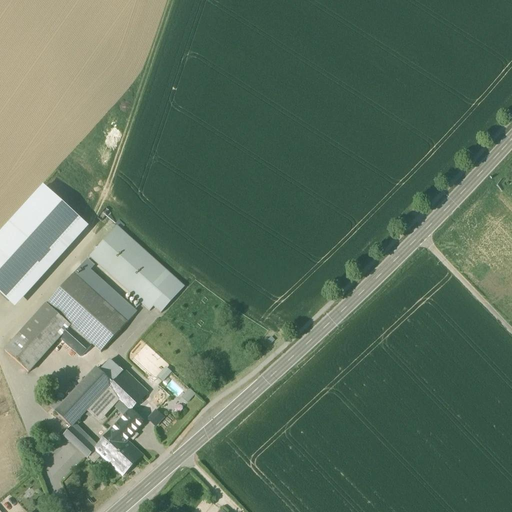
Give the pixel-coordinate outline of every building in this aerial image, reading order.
[(0,235),(0,294),(8,302),(81,222),(43,188),(0,235)] [(88,228),(81,222),(8,302),(15,309),(88,228)] [(117,227),(89,257),(150,312),(154,307),(161,314),(184,288),(117,227)] [(87,260),(73,275),(127,324),(137,313),(90,271),(94,267),(87,260)] [(101,353),(127,324),(73,275),(46,305),(47,305),(71,327),(92,346),(101,353)] [(29,374),(60,339),(71,327),(47,305),(4,352),(29,374)] [(92,346),(71,327),(60,339),(81,358),(92,346)] [(100,372),(113,385),(120,378),(119,377),(123,373),(122,373),(109,362),(100,372)] [(156,378),(162,384),(172,373),(166,368),(156,378)] [(107,391),(113,385),(100,372),(96,369),(90,375),(107,391)] [(124,371),(122,373),(123,373),(119,377),(120,378),(143,399),(148,393),(124,371)] [(102,396),(107,391),(90,375),(85,381),(102,396)] [(143,399),(120,378),(113,385),(125,396),(136,407),(143,399)] [(172,379),(166,384),(177,397),(183,391),(172,379)] [(86,412),(102,396),(85,381),(71,396),(86,412)] [(86,412),(99,424),(114,407),(119,402),(125,396),(113,385),(107,391),(102,396),(86,412)] [(187,404),(195,395),(189,390),(181,398),(187,404)] [(86,412),(71,396),(66,402),(81,417),(86,412)] [(130,412),(130,411),(131,412),(136,407),(125,396),(119,402),(130,412)] [(51,409),(55,413),(64,404),(60,400),(51,409)] [(66,402),(64,404),(55,413),(71,428),(72,427),(81,417),(66,402)] [(125,417),(130,412),(119,402),(114,407),(125,417)] [(125,417),(109,435),(122,448),(126,442),(127,443),(130,439),(133,442),(133,441),(133,440),(138,435),(135,433),(144,424),(131,412),(130,411),(130,412),(125,417)] [(148,421),(155,427),(163,418),(156,412),(148,421)] [(63,436),(70,443),(79,435),(72,427),(71,428),(63,436)] [(95,451),(79,435),(70,443),(88,459),(95,452),(95,451)] [(142,457),(127,443),(126,442),(122,448),(109,435),(95,451),(95,452),(101,457),(122,477),(142,457)] [(101,457),(95,452),(88,459),(94,464),(101,457)]
